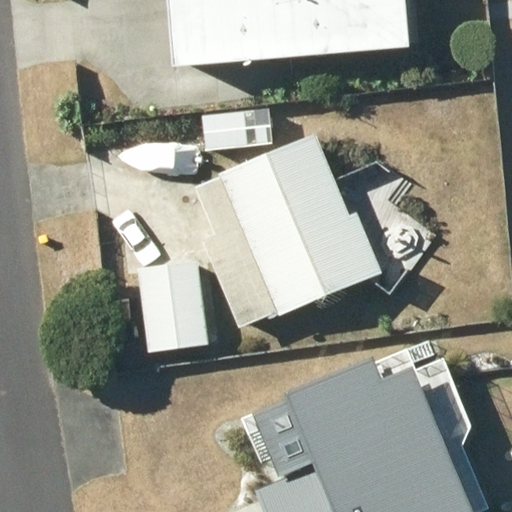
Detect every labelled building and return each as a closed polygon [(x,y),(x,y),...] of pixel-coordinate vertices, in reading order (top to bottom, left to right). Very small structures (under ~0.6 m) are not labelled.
[(196,0),(202,48),(286,39),(287,49),(386,38),(382,0),(196,0)] [(138,7),(147,95),(199,90),(190,2),(138,7)] [(226,191),(200,200),(245,318),(378,267),(354,204),(343,208),(312,129),(217,165),(226,191)] [(138,263),(145,344),(205,339),(198,258),(138,263)] [(220,409),(247,479),(283,466),(300,511),(410,511),(357,371),(280,400),(276,388),(220,409)]
